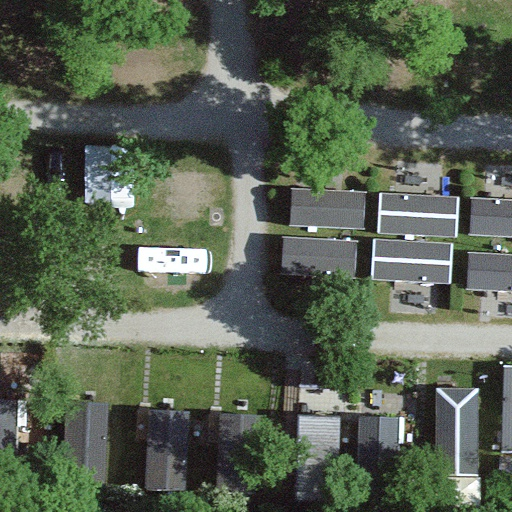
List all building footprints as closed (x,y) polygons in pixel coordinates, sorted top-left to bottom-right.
[(382,229),(383,188),(296,185),(295,226),(382,229)] [(383,190),(385,281),(465,279),(462,188),(383,190)] [(511,195),(478,194),(477,235),(511,236),(511,195)] [(288,280),(359,282),(361,233),(290,231),(288,280)] [(472,287),(511,289),(511,249),(474,247),(472,287)] [(262,429),(269,363),(159,351),(153,406),(209,412),(208,423),(262,429)] [(484,472),(487,383),(444,381),(440,470),(484,472)] [(0,394),(0,458),(25,459),(27,396),(0,394)] [(303,456),(346,457),(348,413),(305,411),(303,456)] [(415,469),(418,414),(362,411),(360,467),(415,469)] [(146,473),(198,476),(200,426),(148,424),(146,473)]
